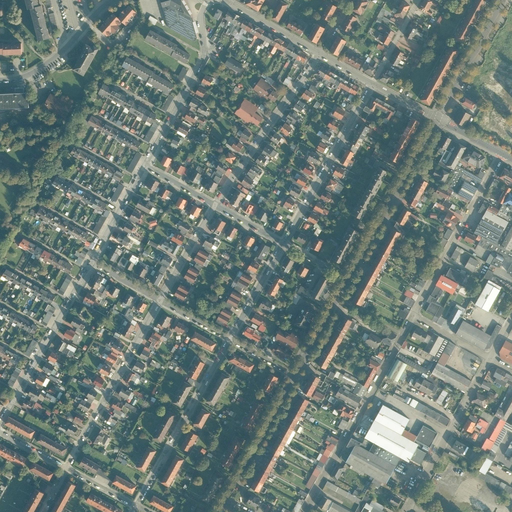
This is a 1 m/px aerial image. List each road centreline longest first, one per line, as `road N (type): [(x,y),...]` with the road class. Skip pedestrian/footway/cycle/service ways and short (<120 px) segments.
road 1 (residential): [(412,315),(304,511)]
road 2 (residential): [(160,300),(66,468)]
road 3 (residential): [(136,506),(229,339)]
road 4 (residential): [(0,423),(91,261)]
road 5 (residential): [(502,154),(412,315)]
road 6 (residential): [(319,53),(215,205)]
road 7 (residential): [(437,118),(348,279)]
road 8 (residential): [(283,243),(372,84)]
road 9 (residential): [(207,0),(199,15),(202,58),(144,165)]
road 10 (residential): [(489,358),(409,504)]
road 11 (residential): [(295,375),(226,500)]
road 12 (residential): [(0,80),(47,63),(113,0)]
road 13 (residential): [(437,118),(502,0)]
